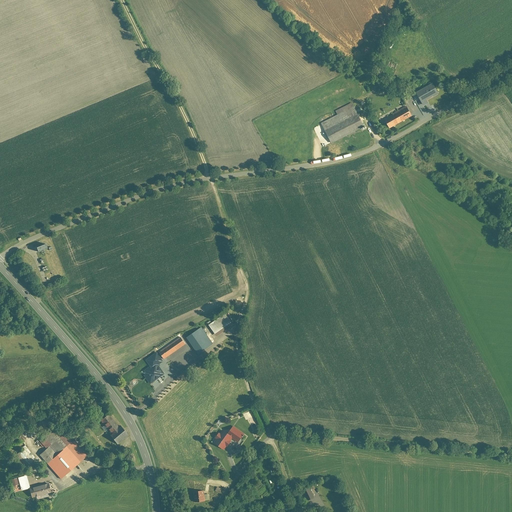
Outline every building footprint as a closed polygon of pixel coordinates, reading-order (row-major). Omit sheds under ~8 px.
[(417,95),(423,106),(442,95),(435,84),(417,95)] [(333,144),(365,128),(352,103),(335,112),(337,116),(322,124),(333,144)] [(384,120),(389,129),(414,116),(409,107),(384,120)] [(36,248),(38,253),(47,249),(45,245),(36,248)] [(252,262),(257,270),(267,265),(263,257),(252,262)] [(210,325),(218,336),(233,324),(225,313),(210,325)] [(202,329),(187,339),(198,355),(213,345),(202,329)] [(161,353),(165,359),(188,345),(183,338),(161,353)] [(145,371),(150,377),(134,390),(141,399),(154,389),(152,387),(166,376),(158,366),(164,361),(157,353),(147,361),(151,366),(145,371)] [(122,420),(118,424),(109,415),(102,422),(110,431),(108,433),(117,443),(131,429),(122,420)] [(55,425),(39,441),(48,449),(39,458),(63,481),(88,456),(55,425)] [(235,428),(232,433),(225,429),(215,444),(225,450),(232,439),(239,444),(245,434),(235,428)] [(24,445),(15,457),(25,464),(33,452),(24,445)] [(52,485),(32,489),(34,499),(54,494),(52,485)] [(312,486),(303,490),(308,501),(317,497),(312,486)] [(195,493),(196,504),(206,504),(205,492),(195,493)]
